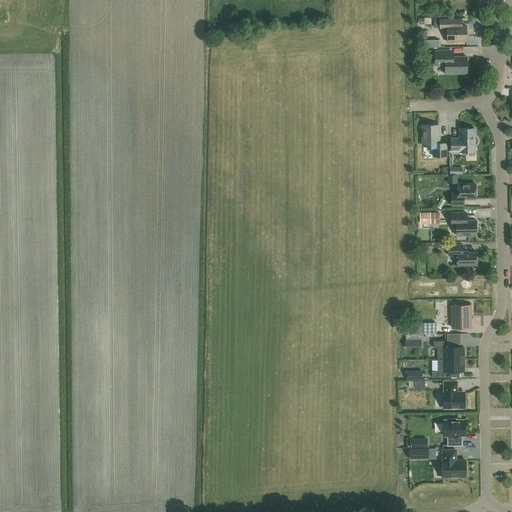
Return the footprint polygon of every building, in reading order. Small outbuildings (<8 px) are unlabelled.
[(455,41),(467,41),(466,25),(462,25),(462,18),(440,19),(440,28),(447,28),(447,42),(455,42),(455,41)] [(467,56),(451,57),(451,50),(435,50),(435,65),(445,65),(445,73),(467,73),(467,56)] [(423,146),(431,145),(433,148),(434,156),(446,156),(446,142),(439,143),(439,124),(427,124),(425,126),(423,126),(423,146)] [(460,152),(475,152),(475,128),(460,128),(460,138),(451,138),(451,151),(460,151),(460,152)] [(476,198),(476,183),(458,184),(458,193),(452,193),(452,205),(464,205),(464,199),(476,198)] [(436,206),(441,208),(445,201),(441,198),(436,206)] [(477,234),(476,220),(466,220),(466,212),(451,212),(451,225),(456,225),(457,235),(477,234)] [(430,213),(420,213),(420,224),(431,224),(430,213)] [(421,243),(419,243),(419,248),(421,248),(421,253),(432,253),(432,243),(421,243)] [(457,255),(457,265),(477,265),(477,252),(463,252),(463,244),(449,244),(449,255),(457,255)] [(447,320),(448,328),(471,327),(471,305),(452,305),(452,320),(447,320)] [(448,347),(448,340),(434,341),(434,347),(438,347),(438,359),(464,359),(464,346),(448,347)] [(446,371),(464,371),(464,359),(438,359),(439,371),(432,371),(432,377),(446,377),(446,371)] [(417,379),(416,387),(426,387),(427,380),(417,379)] [(456,381),(444,381),(444,392),(443,392),(443,407),(465,407),(464,392),(455,392),(455,388),(457,388),(456,381)] [(444,420),(444,436),(448,436),(448,445),(462,445),(462,435),(464,435),(466,435),(466,431),(466,419),(456,420),(456,418),(447,418),(447,420),(444,420)] [(457,456),(457,448),(444,449),(444,459),(443,459),(443,475),(467,474),(467,459),(456,459),(456,456),(457,456)]
